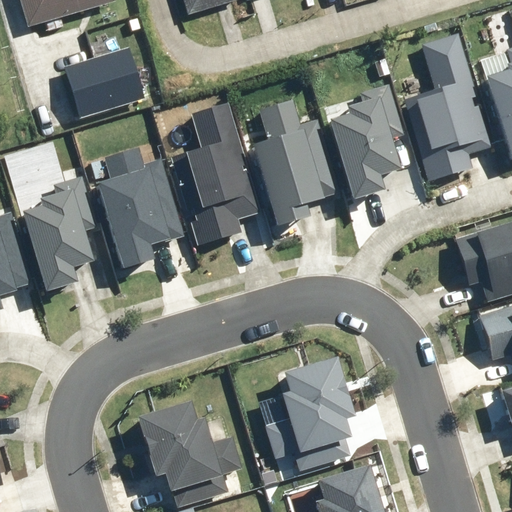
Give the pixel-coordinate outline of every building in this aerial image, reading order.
[(14,0),(24,33),(113,9),(111,0),(14,0)] [(236,1),(235,0),(178,0),(184,17),(236,1)] [(487,143),(454,33),(417,44),(430,88),(405,95),(430,181),(472,168),(466,149),(487,143)] [(511,47),(501,51),(507,67),(477,77),(505,165),(511,162),(511,47)] [(125,48),(54,68),(70,123),(141,103),(125,48)] [(340,115),(322,120),(346,204),(378,195),(374,178),(394,172),(386,142),(400,138),(386,88),(360,96),(361,101),(338,108),(340,115)] [(294,124),(288,101),(253,110),(262,144),(247,148),(269,229),(301,221),(297,207),(333,198),(312,119),(294,124)] [(256,216),(226,103),(187,113),(197,151),(170,158),(194,246),(238,234),(234,221),(256,216)] [(92,179),(118,266),(151,256),(147,243),(180,234),(157,156),(141,161),(136,144),(100,155),(106,176),(92,179)] [(92,229),(78,179),(50,187),(52,194),(31,200),(34,210),(15,216),(38,294),(69,285),(65,271),(86,265),(77,233),(92,229)] [(0,288),(30,281),(10,208),(0,210),(0,288)] [(511,223),(450,241),(463,286),(476,282),(482,304),(511,295),(511,223)] [(511,306),(474,317),(487,360),(505,355),(511,378),(511,306)] [(272,465),(342,440),(338,423),(352,418),(329,357),(276,376),(283,394),(272,398),(280,421),(259,429),(272,465)] [(511,389),(491,396),(501,431),(511,428),(511,389)] [(188,422),(184,406),(131,419),(146,479),(156,476),(161,494),(169,493),(174,511),(224,498),(219,477),(237,472),(229,438),(203,444),(197,420),(188,422)] [(374,511),(361,468),(310,485),(316,503),(306,506),(308,511),(374,511)]
